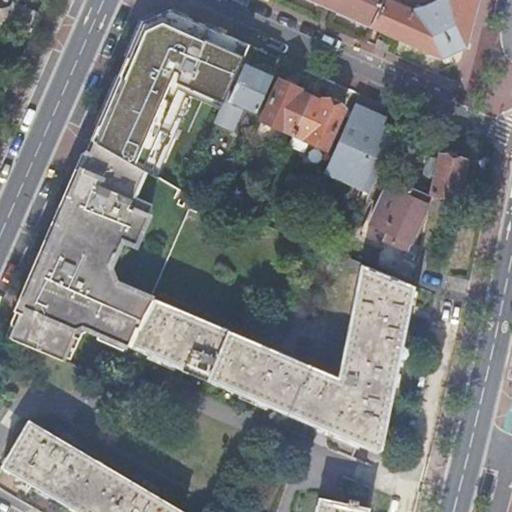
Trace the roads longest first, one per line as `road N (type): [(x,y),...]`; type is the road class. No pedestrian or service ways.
road 1 (residential): [(204,0),(511,136)]
road 2 (primary): [(106,0),(0,238)]
road 3 (primary): [(473,434),(511,262)]
